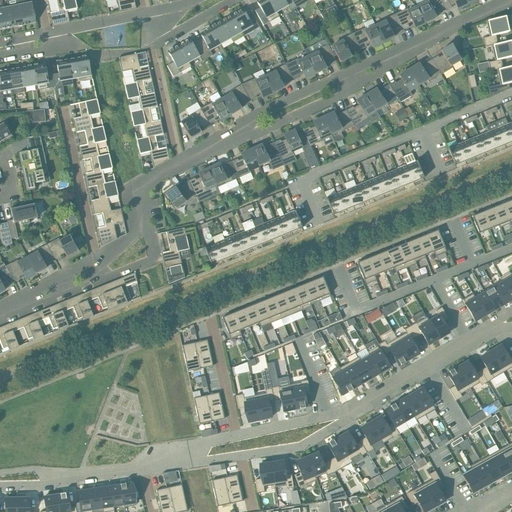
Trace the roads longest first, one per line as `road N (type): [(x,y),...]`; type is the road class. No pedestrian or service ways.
road 1 (residential): [(176,171),(337,97),(508,0)]
road 2 (residential): [(171,454),(350,414)]
road 3 (residential): [(423,131),(300,179),(318,222)]
road 4 (residential): [(64,109),(98,265)]
road 5 (residential): [(140,465),(0,481)]
road 6 (residential): [(466,340),(350,414)]
